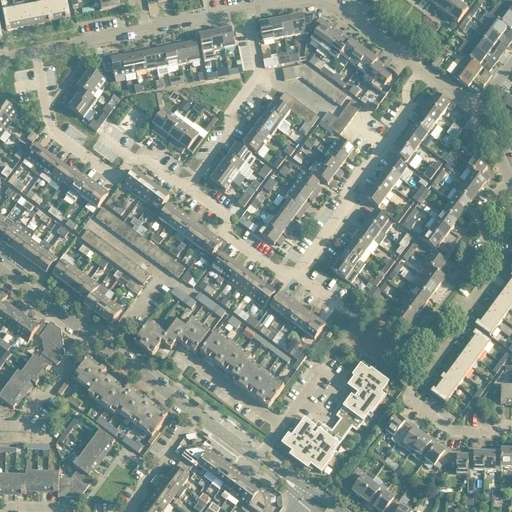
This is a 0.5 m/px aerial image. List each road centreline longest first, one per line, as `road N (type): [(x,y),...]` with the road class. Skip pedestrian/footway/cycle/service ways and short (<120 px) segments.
road 1 (residential): [(511,426),(455,422),(411,386),(498,260),(485,215),(510,182)]
road 2 (residential): [(294,275),(407,110),(406,90),(422,71)]
road 3 (residential): [(142,154),(118,183),(48,127),(36,52)]
road 4 (residential): [(184,186),(251,82),(247,10)]
road 5 (residential): [(294,275),(242,243),(184,186)]
road 6 (residential): [(54,437),(25,427),(85,333)]
road 7 (residential): [(195,413),(85,333)]
road 8 (residential): [(422,71),(330,3),(312,0)]
road 9 (residential): [(126,511),(195,413)]
